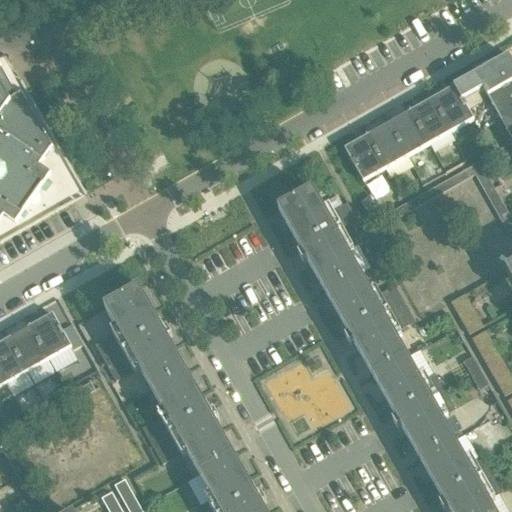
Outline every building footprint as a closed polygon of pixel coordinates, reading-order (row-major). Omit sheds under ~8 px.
[(511,63),(509,59),(456,89),(460,97),(461,98),(464,103),(465,103),(468,108),(467,109),(468,111),(478,105),(474,98),(475,97),(485,91),(488,97),(490,100),(495,97),(511,87),(511,63)] [(0,221),(4,216),(15,224),(29,205),(30,206),(32,207),(33,207),(35,206),(36,206),(37,205),(39,204),(39,203),(40,201),(40,200),(40,198),(40,197),(39,195),(38,194),(37,194),(51,174),(39,166),(44,161),(53,147),(22,97),(21,94),(17,96),(6,78),(5,77),(1,69),(0,69),(0,221)] [(511,87),(495,97),(490,100),(501,121),(511,114),(511,87)] [(442,97),(432,102),(451,135),(474,122),(468,111),(467,109),(468,108),(465,103),(464,103),(461,98),(460,97),(456,89),(442,97)] [(432,102),(410,115),(429,147),(451,135),(432,102)] [(511,114),(501,121),(511,140),(511,114)] [(410,115),(389,126),(408,159),(429,147),(410,115)] [(389,126),(368,138),(386,172),(408,159),(389,126)] [(368,138),(345,151),(364,184),(386,172),(368,138)] [(437,199),(476,177),(484,172),(480,165),(432,191),(437,199)] [(476,177),(484,191),(492,186),(484,172),(476,177)] [(484,191),(492,204),(500,200),(492,186),(484,191)] [(421,208),(437,199),(432,191),(416,200),(421,208)] [(279,212),(353,342),(449,511),(493,511),(313,193),(307,196),(285,209),(279,212)] [(404,218),(421,208),(416,200),(399,210),(404,218)] [(492,204),(500,218),(508,214),(500,200),(492,204)] [(348,205),(332,214),(353,250),(369,241),(348,205)] [(388,227),(404,218),(399,210),(384,218),(383,218),(388,227)] [(511,221),(508,214),(500,218),(508,233),(511,230),(511,221)] [(394,288),(379,297),(399,333),(415,324),(402,301),(394,288)] [(119,335),(96,348),(116,384),(139,370),(166,417),(143,431),(163,467),(187,453),(214,501),(199,509),(201,511),(264,511),(146,302),(140,306),(134,295),(134,294),(111,307),(111,308),(118,318),(112,322),(119,335)] [(455,303),(451,305),(456,313),(470,305),(466,297),(455,303)] [(470,305),(456,313),(459,318),(473,310),(470,305)] [(473,310),(459,318),(462,324),(477,316),(473,310)] [(477,316),(462,324),(465,330),(480,321),(477,316)] [(53,317),(30,330),(49,363),(71,350),(53,317)] [(480,321),(465,330),(470,337),(484,328),(480,321)] [(30,330),(9,342),(28,375),(49,363),(30,330)] [(486,333),(472,341),(475,346),(489,338),(486,333)] [(489,338),(475,346),(478,352),(493,344),(489,338)] [(9,342),(0,347),(0,376),(6,387),(28,375),(9,342)] [(493,344),(478,352),(482,358),(496,350),(493,344)] [(496,350),(482,358),(485,363),(499,355),(496,350)] [(499,355),(485,363),(488,369),(502,361),(499,355)] [(471,358),(462,363),(470,378),(479,373),(471,358)] [(502,361),(488,369),(491,374),(505,366),(502,361)] [(505,366),(491,374),(494,380),(509,372),(505,366)] [(509,372),(494,380),(498,386),(511,378),(509,372)] [(479,373),(470,378),(478,393),(487,388),(479,373)] [(435,375),(426,380),(447,416),(455,412),(435,375)] [(0,376),(0,401),(1,403),(12,397),(6,387),(0,376)] [(511,378),(498,386),(501,391),(511,384),(511,378)] [(91,385),(76,394),(80,401),(96,392),(91,384),(90,384),(91,385)] [(511,384),(501,391),(505,399),(511,394),(511,384)] [(76,394),(60,403),(64,410),(80,401),(76,394)] [(60,403),(44,412),(48,420),(64,410),(60,403)] [(44,412),(28,421),(32,429),(48,420),(44,412)] [(28,421),(12,430),(16,438),(32,429),(28,421)] [(0,446),(0,447),(9,442),(16,438),(12,430),(0,436),(0,446)] [(0,447),(8,461),(17,456),(9,442),(0,447)] [(8,461),(16,475),(24,470),(17,456),(8,461)] [(482,458),(474,463),(494,499),(502,494),(482,458)] [(16,475),(24,489),(32,484),(24,470),(16,475)] [(125,483),(115,488),(120,497),(130,492),(125,483)] [(32,484),(24,489),(31,502),(30,503),(31,504),(40,498),(32,484)] [(130,492),(120,497),(125,506),(135,501),(130,492)] [(112,495),(102,501),(108,510),(117,505),(112,495)] [(135,501),(125,506),(128,511),(135,511),(140,510),(135,501)]
